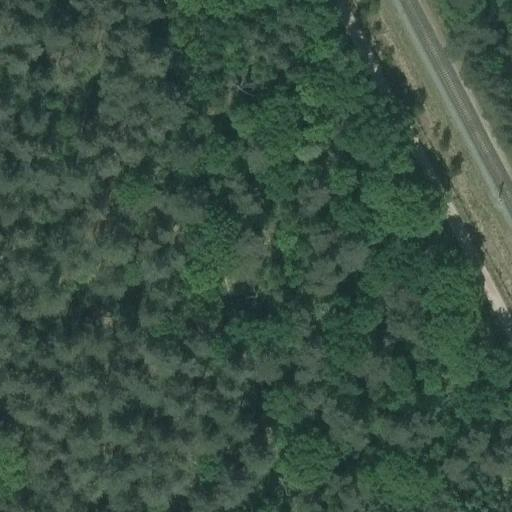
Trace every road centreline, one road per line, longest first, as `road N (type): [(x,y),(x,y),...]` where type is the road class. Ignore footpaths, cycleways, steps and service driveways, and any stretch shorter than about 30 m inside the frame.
road 1 (track): [(278,511),(142,0)]
road 2 (track): [(337,0),(511,333)]
